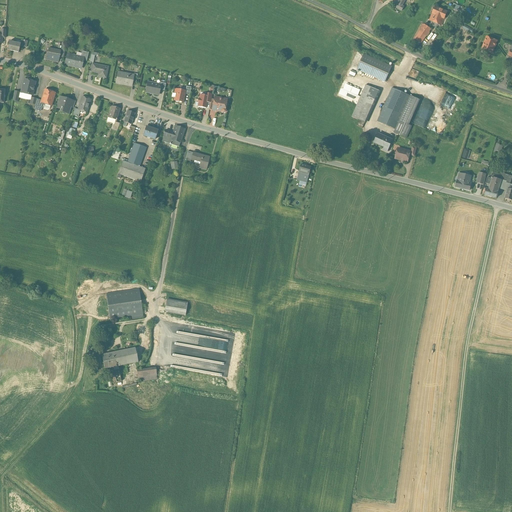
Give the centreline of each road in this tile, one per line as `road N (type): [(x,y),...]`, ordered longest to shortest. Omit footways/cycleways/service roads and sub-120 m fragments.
road 1 (tertiary): [(0,61),(191,125),(511,208)]
road 2 (unclassified): [(511,92),(367,28)]
